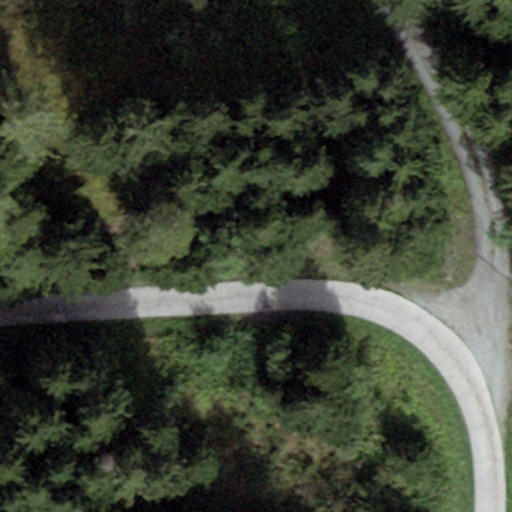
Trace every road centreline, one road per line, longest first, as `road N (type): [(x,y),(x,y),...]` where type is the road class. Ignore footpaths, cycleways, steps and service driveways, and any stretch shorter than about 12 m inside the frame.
road 1 (unclassified): [(488,511),(482,412),(453,354),(394,311),(317,293),(0,313)]
road 2 (track): [(483,425),(491,293),(477,152),(385,0)]
